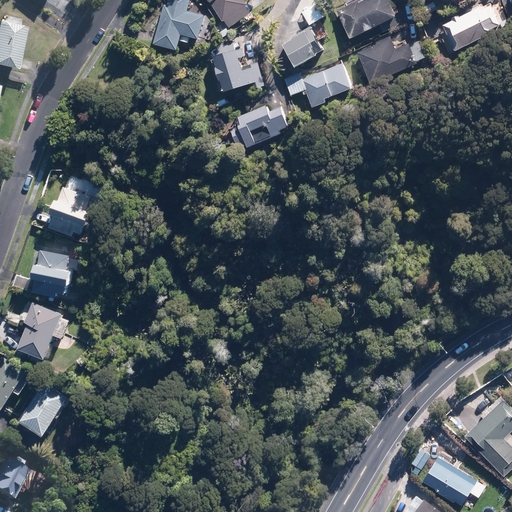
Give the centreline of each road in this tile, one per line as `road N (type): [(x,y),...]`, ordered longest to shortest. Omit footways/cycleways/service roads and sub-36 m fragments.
road 1 (secondary): [(511,324),(462,354),(403,408),(340,511)]
road 2 (residential): [(0,232),(47,103),(109,0)]
